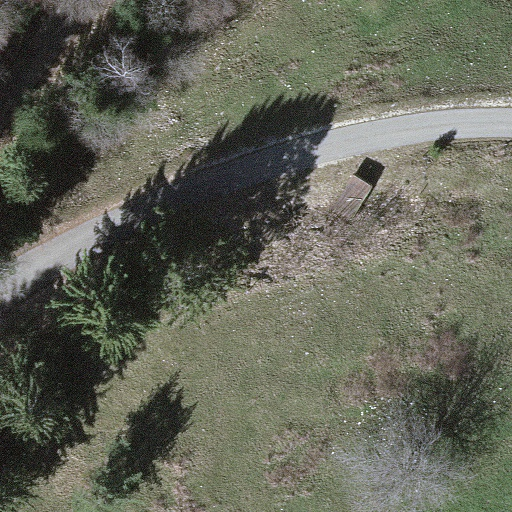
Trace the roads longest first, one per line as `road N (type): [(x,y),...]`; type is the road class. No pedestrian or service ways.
road 1 (track): [(0,289),(174,190),(261,156),(422,115),(511,117)]
road 2 (track): [(0,98),(73,0)]
